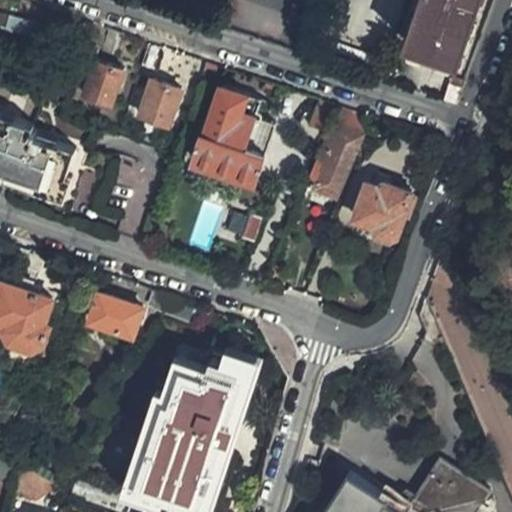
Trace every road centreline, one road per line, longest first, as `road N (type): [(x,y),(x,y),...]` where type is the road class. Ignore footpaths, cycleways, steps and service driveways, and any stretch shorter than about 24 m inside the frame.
road 1 (residential): [(465,120),(93,0)]
road 2 (residential): [(0,220),(330,333)]
road 3 (residential): [(330,333),(364,338),(401,313),(465,120)]
road 4 (residential): [(330,333),(316,356),(274,511)]
road 5 (residential): [(465,120),(509,0)]
